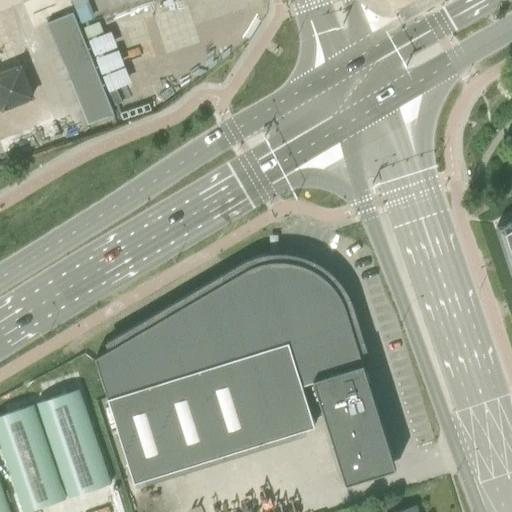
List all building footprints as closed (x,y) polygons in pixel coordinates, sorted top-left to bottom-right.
[(87,126),(113,116),(72,14),(47,25),(87,126)] [(100,52),(117,46),(112,32),(95,38),(100,52)] [(0,112),(1,114),(35,99),(21,65),(0,74),(0,112)] [(511,218),(495,229),(511,281),(511,218)] [(303,266),(291,263),(279,262),(267,263),(255,266),(244,271),(115,347),(108,350),(95,358),(108,399),(134,482),(314,426),(312,419),(323,415),(345,484),(395,469),(363,364),(352,367),(346,348),(357,345),(350,323),(348,317),(345,308),(340,297),(333,287),(324,278),(314,271),(303,266)] [(110,485),(78,389),(35,404),(67,499),(110,485)] [(30,511),(65,500),(33,405),(0,416),(0,448),(21,511),(30,511)] [(0,511),(9,511),(0,483),(0,511)] [(97,511),(122,511),(117,487),(93,493),(97,511)]
